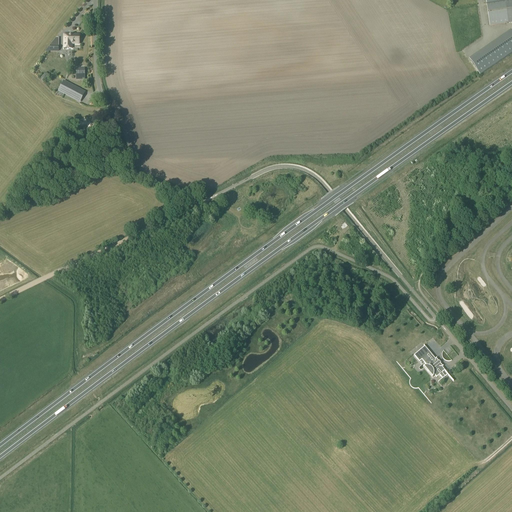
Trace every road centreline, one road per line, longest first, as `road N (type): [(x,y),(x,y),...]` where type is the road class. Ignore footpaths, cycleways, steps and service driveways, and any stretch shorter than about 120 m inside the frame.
road 1 (trunk): [(511,72),(0,445)]
road 2 (trunk): [(0,456),(511,83)]
road 3 (unclassified): [(202,202),(122,160),(99,79),(97,0)]
road 4 (track): [(0,299),(196,199)]
